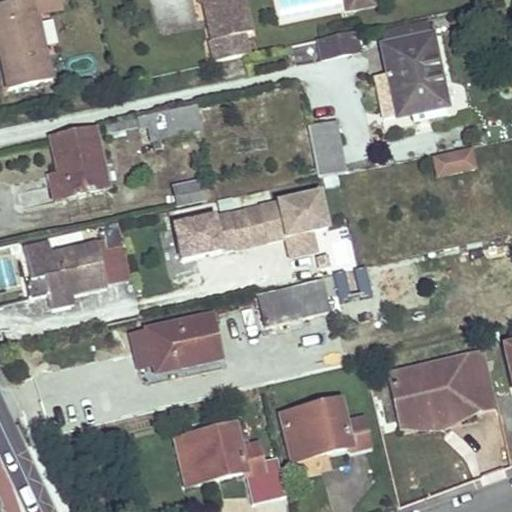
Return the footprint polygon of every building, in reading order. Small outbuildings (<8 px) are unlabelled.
[(50,82),(34,9),(59,4),(58,0),(21,0),(0,5),(0,63),(7,92),(50,82)] [(197,0),(201,19),(207,44),(205,44),(209,65),(248,56),(244,35),(251,34),(243,0),(197,0)] [(340,0),(273,0),(279,24),(343,9),(340,0)] [(373,5),(372,0),(346,0),(348,10),(373,5)] [(378,28),(382,49),(428,39),(424,18),(378,28)] [(357,33),(346,35),(350,55),(361,53),(357,33)] [(346,35),(313,42),(318,62),(350,55),(346,35)] [(446,109),(447,108),(432,38),(428,39),(382,49),(389,78),(375,80),(384,122),(412,116),(446,109)] [(194,108),(145,119),(151,143),(199,133),(194,108)] [(446,109),(412,116),(414,125),(447,118),(446,109)] [(136,121),(113,126),(115,132),(138,128),(136,121)] [(336,125),(308,131),(318,181),(337,177),(346,175),(336,125)] [(94,130),(49,139),(57,175),(47,177),(53,203),(107,192),(94,130)] [(470,152),(434,159),(437,175),(451,171),(452,176),(474,171),(470,152)] [(174,190),(179,211),(202,206),(197,185),(174,190)] [(327,232),(319,197),(244,213),(251,249),(285,242),(311,236),(327,232)] [(120,230),(99,234),(102,248),(103,252),(119,249),(124,248),(120,230)] [(316,255),(311,236),(285,242),(290,261),(316,255)] [(44,245),(23,249),(31,284),(25,285),(29,301),(46,298),(47,303),(69,298),(105,290),(96,249),(74,254),(72,248),(46,254),(44,245)] [(126,286),(119,249),(103,252),(102,248),(96,249),(105,290),(126,286)] [(409,265),(340,280),(342,289),(411,274),(409,265)] [(320,285),(256,299),(262,329),(326,315),(320,285)] [(69,298),(47,303),(49,312),(72,307),(69,298)] [(209,318),(144,332),(153,370),(178,364),(179,371),(218,361),(209,318)] [(16,346),(9,347),(11,354),(17,353),(16,346)] [(495,409),(483,356),(467,360),(388,378),(395,406),(398,421),(414,418),(416,426),(437,421),(435,412),(463,406),(473,404),(475,413),(495,409)] [(318,409),(280,418),(290,455),(322,448),(324,457),(330,456),(351,450),(353,453),(369,449),(366,438),(362,422),(345,425),(340,404),(318,409)] [(443,430),(475,413),(473,404),(463,406),(435,412),(437,421),(416,426),(414,418),(398,421),(401,430),(443,430)] [(212,434),(176,442),(185,481),(217,473),(219,482),(224,481),(244,476),(245,479),(263,475),(260,463),(257,447),(239,451),(233,429),(212,434)] [(322,448),(290,455),(292,465),(324,457),(322,448)] [(217,473),(185,481),(187,490),(219,482),(217,473)]
